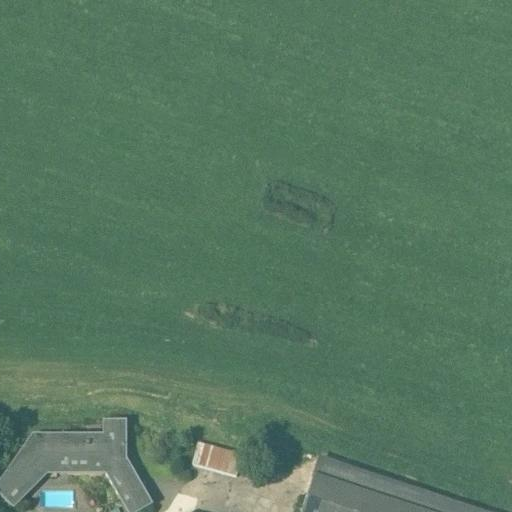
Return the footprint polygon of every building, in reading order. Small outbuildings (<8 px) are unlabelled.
[(102,440),(45,440),(45,449),(28,449),(0,487),(0,499),(12,511),(48,476),(49,474),(58,473),(58,476),(103,477),(117,503),(140,490),(123,458),(123,454),(126,454),(126,426),(102,426),(102,440)] [(240,462),(197,451),(192,469),(236,479),(240,462)] [(472,511),(321,462),(314,482),(405,511),(472,511)] [(405,511),(314,482),(303,511),(405,511)] [(140,490),(117,503),(122,511),(145,511),(151,509),(140,490)]
